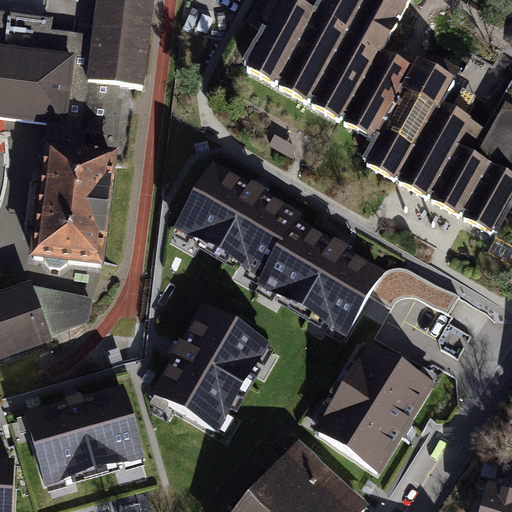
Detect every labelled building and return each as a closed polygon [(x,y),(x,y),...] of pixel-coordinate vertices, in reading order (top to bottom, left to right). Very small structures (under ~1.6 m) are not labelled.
[(94,0),(90,40),(85,86),(119,90),(143,93),(153,0),(94,0)] [(324,0),(314,19),(286,3),(284,7),(271,0),(260,0),(246,25),(263,35),(244,68),(248,70),(247,73),(274,89),(276,86),(280,88),(279,91),(307,107),(308,104),(313,106),(311,109),(339,125),(341,122),(345,124),(344,127),(371,143),(373,139),(377,141),(363,166),(394,184),(396,181),(400,184),(399,186),(426,202),(428,199),(433,202),(431,204),(459,220),(460,217),(465,220),(464,222),(491,238),(511,200),(511,105),(502,100),(483,134),(469,126),(470,125),(462,120),(471,105),(459,98),(450,113),(442,109),(441,110),(440,109),(453,86),(419,66),(413,75),(378,55),(379,52),(382,54),(398,27),(395,25),(397,20),(400,22),(412,0),(324,0)] [(113,138),(119,90),(85,86),(90,40),(83,39),(65,37),(60,36),(50,35),(51,22),(44,22),(0,16),(0,124),(44,130),(84,134),(113,138)] [(43,140),(42,148),(63,151),(82,153),(83,144),(84,134),(44,130),(43,140)] [(63,151),(42,148),(35,205),(28,265),(102,274),(117,157),(82,153),(63,151)] [(178,232),(264,282),(295,229),(299,222),(262,201),(263,198),(251,191),(250,194),(213,173),(178,232)] [(260,289),(347,339),(382,279),(344,257),(346,254),(335,248),(333,251),(295,229),(264,282),(260,289)] [(0,365),(51,347),(48,340),(88,325),(92,302),(34,288),(30,290),(29,286),(0,296),(0,365)] [(453,333),(453,305),(389,305),(389,333),(453,333)] [(155,402),(215,436),(265,350),(205,316),(184,353),(181,352),(175,362),(177,364),(155,402)] [(372,354),(319,438),(377,475),(400,439),(403,441),(411,429),(408,427),(431,391),(372,354)] [(27,423),(46,489),(142,461),(123,395),(81,407),(80,403),(67,407),(68,411),(27,423)] [(249,511),(358,511),(361,509),(300,455),(249,511)] [(0,511),(10,511),(13,471),(0,469),(0,511)] [(511,511),(511,498),(490,493),(484,511),(511,511)]
